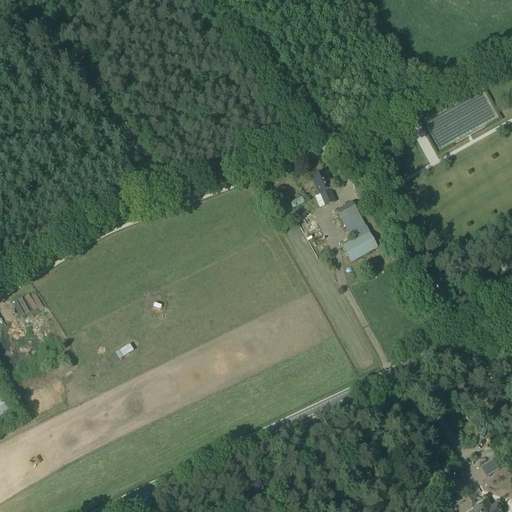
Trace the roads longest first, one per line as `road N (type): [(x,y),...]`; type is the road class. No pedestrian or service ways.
road 1 (unclassified): [(105,511),(511,316)]
road 2 (track): [(296,156),(170,201),(0,292)]
road 3 (unknown): [(0,206),(99,154),(151,110),(236,69)]
road 4 (track): [(174,208),(18,0)]
road 5 (track): [(511,44),(373,123),(296,156)]
